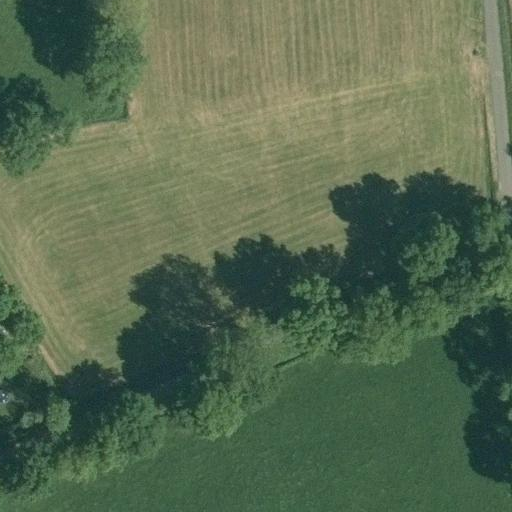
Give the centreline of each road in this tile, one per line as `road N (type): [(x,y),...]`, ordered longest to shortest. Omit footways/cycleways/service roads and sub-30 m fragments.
road 1 (unclassified): [(0,454),(509,238)]
road 2 (unclassified): [(509,238),(487,0)]
